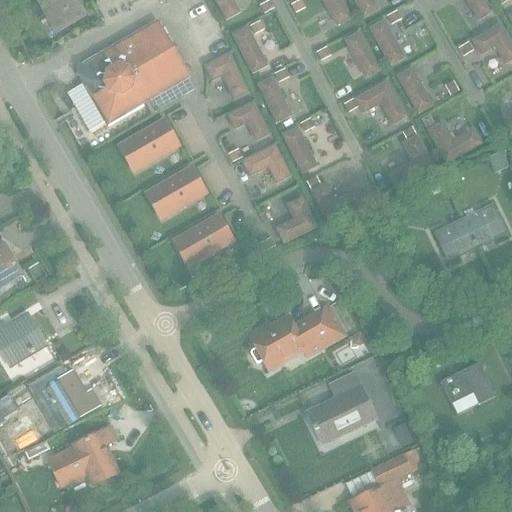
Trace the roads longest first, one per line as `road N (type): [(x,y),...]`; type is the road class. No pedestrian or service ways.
road 1 (residential): [(511,296),(456,324),(423,326),(395,311),(347,262),(316,256),(290,259),(155,328)]
road 2 (tertiary): [(155,328),(0,54)]
road 3 (tertiary): [(230,468),(155,328)]
